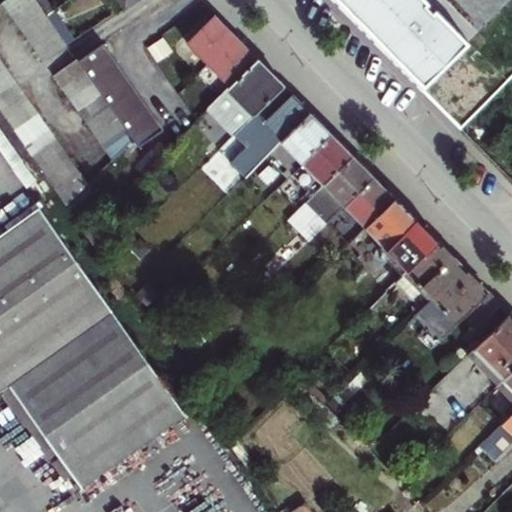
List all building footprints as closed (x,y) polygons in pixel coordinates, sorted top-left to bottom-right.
[(4,0),(3,1),(45,62),(69,46),(37,0),(4,0)] [(51,0),(37,0),(69,46),(78,39),(51,0)] [(333,0),(421,87),(467,42),(425,0),(333,0)] [(233,86),(260,60),(263,57),(238,32),(221,14),(190,43),(233,86)] [(169,51),(161,38),(149,46),(157,59),(169,51)] [(164,134),(106,48),(82,64),(134,140),(141,151),(164,134)] [(0,103),(68,203),(89,183),(0,52),(0,103)] [(134,140),(82,64),(78,58),(55,75),(114,159),(134,140)] [(263,108),(286,86),(272,72),(260,60),(233,86),(208,110),(234,136),(263,108)] [(261,161),(314,109),(301,96),(289,83),(286,86),(263,108),(269,114),(270,119),(275,124),(259,139),(257,137),(238,155),(252,170),(261,161)] [(305,161),(335,131),(325,121),(314,109),(261,161),(270,170),(282,159),(294,171),(305,161)] [(0,116),(0,140),(37,195),(49,187),(0,116)] [(326,183),(357,153),(346,141),(335,131),(305,161),(326,183)] [(347,203),(377,173),(368,164),(357,153),(326,183),(309,200),(329,220),(347,203)] [(369,223),(398,194),(387,183),(377,173),(347,203),(368,224),(369,223)] [(412,268),(442,240),(431,228),(411,208),(398,194),(369,223),(412,268)] [(190,414),(43,202),(0,232),(0,387),(4,385),(76,490),(190,414)] [(434,297),(466,265),(454,252),(442,240),(412,268),(400,279),(417,296),(425,288),(434,297)] [(467,313),(490,290),(478,278),(466,265),(434,297),(442,305),(435,312),(451,328),(467,313)] [(490,290),(467,313),(478,325),(502,302),(490,290)] [(163,302),(152,313),(164,326),(169,321),(176,329),(184,323),(163,302)] [(205,306),(184,325),(201,342),(220,322),(205,306)] [(502,384),(511,374),(511,312),(471,352),(502,384)] [(511,394),(511,374),(502,384),(511,394)] [(511,415),(490,437),(505,453),(511,446),(511,415)] [(284,440),(272,450),(280,460),(293,450),(284,440)] [(371,511),(351,499),(341,511),(371,511)]
